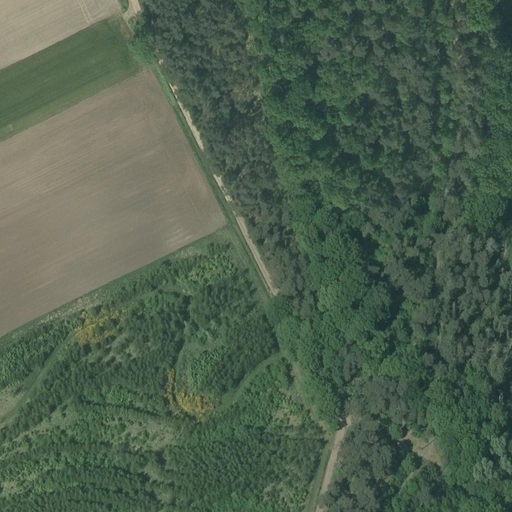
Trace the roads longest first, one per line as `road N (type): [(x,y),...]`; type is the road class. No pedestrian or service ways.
road 1 (track): [(320,511),(339,417),(130,0)]
road 2 (track): [(338,423),(369,427),(437,462),(480,511)]
